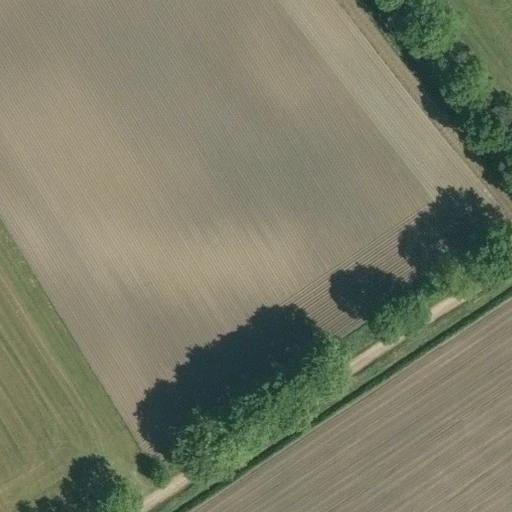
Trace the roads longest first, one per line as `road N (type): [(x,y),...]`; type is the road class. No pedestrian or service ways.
road 1 (track): [(511,256),(133,511)]
road 2 (track): [(397,0),(511,145)]
